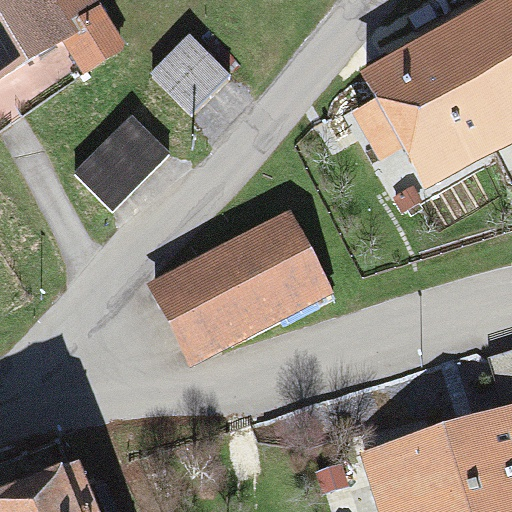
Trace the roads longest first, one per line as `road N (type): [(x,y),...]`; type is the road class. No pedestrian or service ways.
road 1 (residential): [(18,377),(119,287),(369,0)]
road 2 (residential): [(18,377),(185,390),(511,294)]
